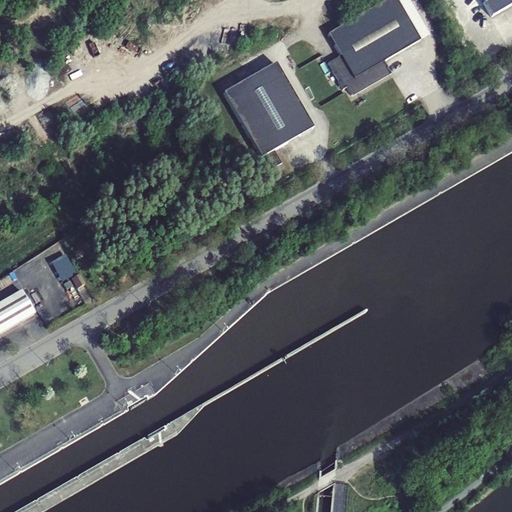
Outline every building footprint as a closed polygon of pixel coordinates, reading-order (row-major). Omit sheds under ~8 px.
[(346,87),(351,97),(390,75),(383,62),(428,36),(407,0),(386,0),(328,34),(340,56),(326,64),(341,90),(346,87)] [(511,0),(480,0),(490,17),(511,4),(511,0)] [(222,94),(267,172),(280,165),(272,151),(311,129),(274,64),(222,94)] [(79,275),(71,280),(77,290),(85,285),(79,275)] [(0,334),(34,315),(20,291),(0,302),(0,334)]
